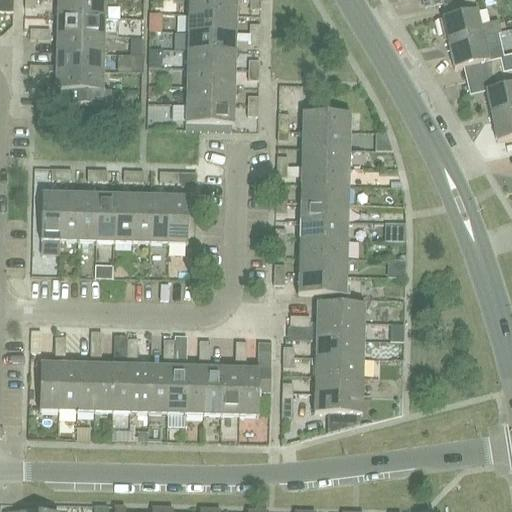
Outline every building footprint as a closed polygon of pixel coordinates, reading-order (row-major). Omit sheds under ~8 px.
[(12,13),(12,0),(1,0),(2,0),(0,1),(0,11),(1,12),(12,13)] [(238,1),(199,0),(188,0),(188,18),(237,19),(238,1)] [(474,0),(467,0),(443,6),(447,20),(443,21),(449,46),(493,35),(499,34),(497,22),(480,26),(474,0)] [(36,11),(36,1),(26,1),(25,11),(36,11)] [(262,12),(262,2),(251,1),(251,11),(262,12)] [(58,2),(57,20),(106,21),(106,3),(58,2)] [(155,16),(154,52),(166,53),(167,17),(155,16)] [(237,19),(188,18),(188,36),(237,37),(237,19)] [(57,20),(57,38),(105,39),(106,21),(57,20)] [(261,38),(261,28),(250,27),(250,37),(261,38)] [(31,30),(31,37),(31,44),(41,44),(41,30),(31,30)] [(51,31),(41,30),(41,44),(51,44),(51,31)] [(484,65),(487,78),(511,72),(511,57),(489,63),(485,48),(492,46),(495,41),(493,35),(449,46),(455,71),(484,65)] [(237,37),(188,36),(187,54),(236,55),(237,37)] [(261,48),(261,38),(250,37),(250,47),(261,48)] [(57,38),(56,56),(105,57),(105,39),(57,38)] [(236,55),(187,54),(187,72),(236,73),(236,55)] [(56,56),(56,74),(105,75),(105,57),(56,56)] [(249,73),(260,74),(260,64),(249,63),(249,73)] [(30,80),(40,80),(40,66),(30,66),(30,80)] [(50,80),(50,73),(50,67),(40,66),(40,80),(50,80)] [(236,73),(187,72),(187,90),(235,91),(236,73)] [(485,93),(491,118),(511,113),(511,72),(487,78),(490,92),(485,93)] [(260,84),(260,74),(249,73),(249,83),(260,84)] [(105,75),(56,74),(55,93),(61,93),(61,106),(110,107),(111,93),(104,92),(105,75)] [(235,91),(187,90),(186,108),(235,109),(235,91)] [(248,109),(259,110),(259,100),(248,99),(248,109)] [(184,125),(185,109),(153,108),(153,124),(184,125)] [(235,109),(186,108),(186,127),(234,128),(235,109)] [(259,120),(259,110),(248,109),(248,119),(259,120)] [(511,113),(491,118),(497,144),(511,140),(511,113)] [(302,116),(302,135),(351,136),(351,117),(302,116)] [(289,124),(278,124),(278,134),(289,134),(289,124)] [(288,144),(289,134),(278,134),(278,144),(288,144)] [(302,135),(301,153),(350,154),(351,136),(302,135)] [(301,153),(301,171),(350,172),(350,154),(301,153)] [(288,160),(277,160),(277,170),(288,170),(288,160)] [(287,180),(288,170),(277,170),(277,180),(287,180)] [(52,182),(62,182),(62,172),(52,171),(52,182)] [(301,171),(300,189),(349,190),(350,172),(301,171)] [(72,183),(72,172),(62,172),(62,182),(72,183)] [(87,183),(97,183),(98,173),(88,172),(87,183)] [(107,184),(108,173),(98,173),(97,183),(107,184)] [(123,184),(133,185),(134,174),(124,173),(123,184)] [(143,185),(144,174),(134,174),(133,185),(143,185)] [(159,185),(169,186),(170,175),(160,174),(159,185)] [(179,186),(180,175),(170,175),(169,186),(179,186)] [(300,189),(300,207),(349,208),(349,190),(300,189)] [(60,244),(61,196),(42,195),(41,244),(60,244)] [(79,196),(61,196),(60,244),(78,245),(79,196)] [(79,196),(78,245),(96,245),(97,197),(79,196)] [(276,196),(276,206),(287,206),(287,196),(276,196)] [(115,197),(97,197),(96,245),(114,246),(115,197)] [(115,197),(114,246),(132,246),(133,198),(115,197)] [(151,198),(133,198),(132,246),(150,247),(151,198)] [(151,198),(150,247),(168,247),(169,199),(151,198)] [(188,199),(169,199),(168,247),(187,248),(188,199)] [(287,216),(287,206),(276,206),(276,216),(287,216)] [(300,207),(299,225),(348,226),(349,208),(300,207)] [(299,225),(299,243),(348,244),(348,226),(299,225)] [(363,240),(381,239),(380,227),(362,228),(363,240)] [(286,232),(276,232),(275,232),(275,242),(286,242),(286,232)] [(286,252),(286,242),(275,242),(275,252),(286,252)] [(299,243),(298,261),(347,262),(348,244),(299,243)] [(298,261),(298,279),(347,280),(347,262),(298,261)] [(285,268),(275,268),(274,268),(274,278),(285,278),(285,268)] [(118,282),(118,269),(105,270),(105,283),(118,282)] [(285,288),(285,278),(274,278),(274,288),(285,288)] [(346,299),(347,280),(298,279),(297,298),(346,299)] [(316,306),(316,325),(365,326),(365,307),(316,306)] [(290,331),(300,331),(300,318),(290,318),(290,331)] [(310,332),(310,325),(310,318),(300,318),(300,331),(310,332)] [(316,325),(315,343),(364,344),(365,326),(316,325)] [(102,351),(102,335),(91,334),(91,351),(102,351)] [(54,340),(53,350),(67,350),(67,340),(54,340)] [(125,342),(125,352),(139,352),(139,342),(125,342)] [(162,343),(162,353),(176,353),(176,343),(162,343)] [(315,343),(315,361),(364,362),(364,344),(315,343)] [(198,344),(198,354),(212,354),(212,344),(198,344)] [(234,345),(234,355),(248,355),(248,346),(234,345)] [(274,369),(274,347),(264,347),(264,369),(274,369)] [(53,360),(60,360),(67,360),(67,350),(53,350),(53,360)] [(283,350),(283,360),(294,361),(294,351),(283,350)] [(102,351),(91,351),(90,360),(101,361),(102,351)] [(125,362),(132,362),(138,362),(139,352),(125,352),(125,362)] [(175,363),(176,353),(162,353),(162,363),(175,363)] [(198,364),(204,364),(211,364),(212,354),(198,354),(198,364)] [(234,365),(240,365),(247,366),(248,355),(234,355),(234,365)] [(294,371),(294,361),(283,360),(283,370),(294,371)] [(315,361),(314,379),(363,380),(364,362),(315,361)] [(58,415),(60,366),(41,365),(39,414),(58,415)] [(78,367),(60,366),(58,415),(76,415),(78,367)] [(78,367),(76,415),(94,416),(96,367),(78,367)] [(114,368),(96,367),(94,416),(112,416),(114,368)] [(114,368),(112,416),(130,417),(131,368),(114,368)] [(150,369),(131,368),(130,417),(148,417),(150,369)] [(150,369),(148,417),(167,418),(168,369),(150,369)] [(186,370),(168,369),(167,418),(185,418),(186,370)] [(203,419),(204,370),(186,370),(185,418),(203,419)] [(222,371),(204,370),(203,419),(221,420),(222,371)] [(222,371),(221,420),(239,420),(240,371),(222,371)] [(271,372),(240,371),(239,420),(258,421),(259,396),(270,396),(271,372)] [(314,379),(314,397),(363,398),(363,380),(314,379)] [(293,387),(283,386),(282,386),(282,396),(293,397),(293,387)] [(293,407),(293,397),(282,396),(281,421),(292,421),(292,407),(293,407)] [(362,417),(363,398),(314,397),(313,416),(362,417)]
